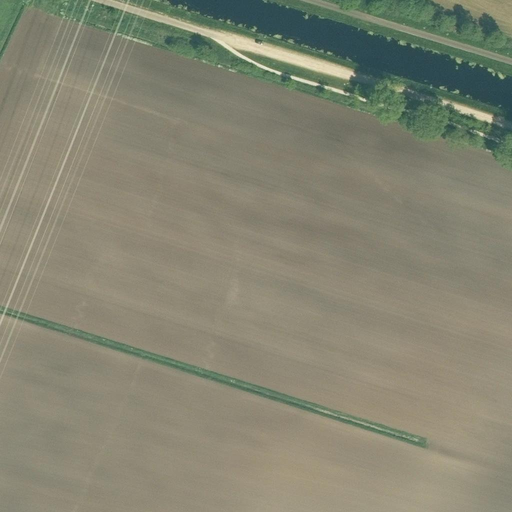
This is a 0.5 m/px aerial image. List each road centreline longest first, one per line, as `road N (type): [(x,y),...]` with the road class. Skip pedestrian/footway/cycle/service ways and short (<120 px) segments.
road 1 (track): [(209,34),(511,129)]
road 2 (track): [(511,64),(300,0)]
